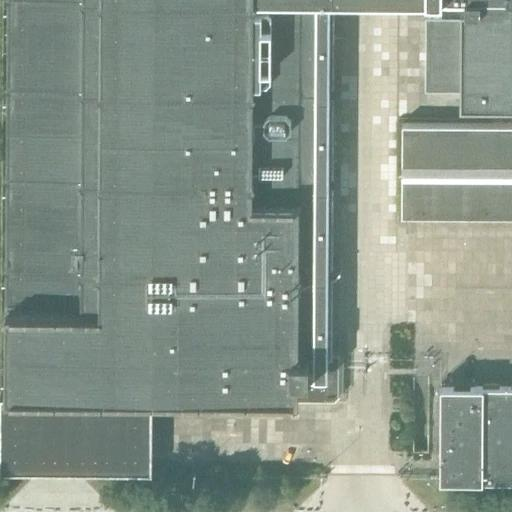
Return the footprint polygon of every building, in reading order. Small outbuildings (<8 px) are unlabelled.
[(299,0),(7,0),(5,393),(152,394),(293,395),(308,395),(308,396),(333,396),(337,393),(337,372),(324,372),(324,352),(297,352),(299,0)] [(324,352),(331,352),(333,0),(299,0),(297,352),(324,352)] [(511,0),(425,0),(426,4),(439,4),(460,4),(460,11),(460,85),(460,99),(511,99),(511,0)] [(460,85),(460,11),(425,11),(425,85),(460,85)] [(511,213),(511,122),(402,122),(402,213),(511,213)] [(331,352),(324,352),(324,372),(337,372),(337,393),(333,396),(308,396),(308,395),(293,395),(293,402),(335,402),(343,395),(343,352),(331,352)] [(511,476),(511,382),(440,383),(440,476),(511,476)] [(152,394),(5,393),(0,392),(0,467),(33,468),(81,468),(151,468),(152,394)]
